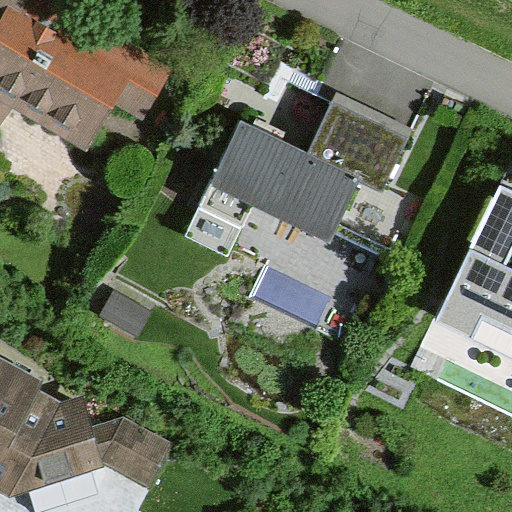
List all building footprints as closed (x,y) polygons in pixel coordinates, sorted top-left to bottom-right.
[(33,0),(0,0),(0,16),(7,20),(16,0),(17,0),(31,6),(33,0)] [(31,6),(17,0),(16,0),(7,20),(0,32),(0,128),(18,95),(92,133),(118,83),(150,100),(163,76),(31,6)] [(310,159),(245,129),(191,242),(240,265),(267,209),(336,241),(319,278),(373,304),(416,213),(379,196),(409,132),(338,99),(310,159)] [(511,181),(501,176),(436,313),(511,348),(511,181)] [(96,400),(0,349),(0,511),(111,469),(152,495),(183,449),(133,416),(107,426),(96,400)]
